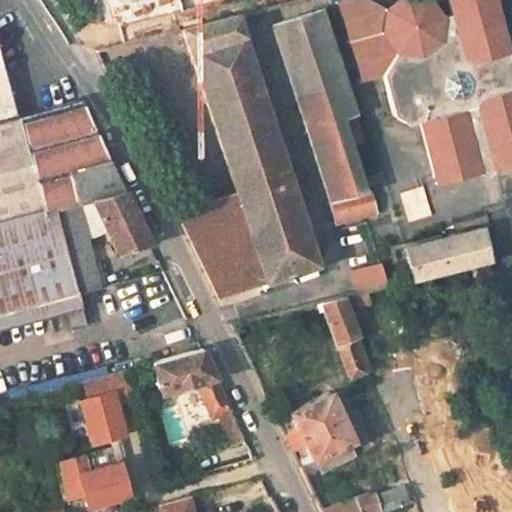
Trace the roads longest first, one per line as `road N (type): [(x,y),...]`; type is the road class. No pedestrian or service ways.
road 1 (tertiary): [(31,0),(115,126),(281,461)]
road 2 (residential): [(134,439),(147,497),(281,461)]
